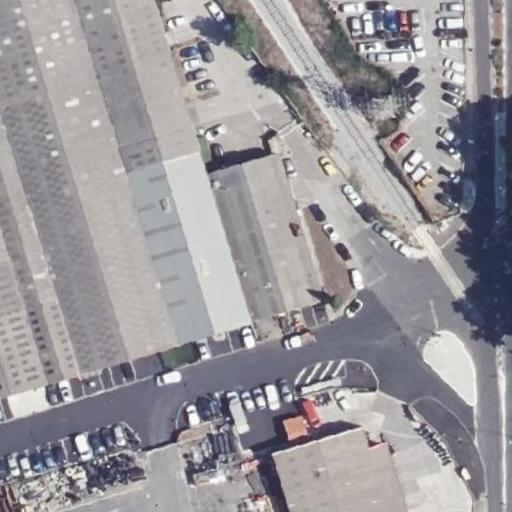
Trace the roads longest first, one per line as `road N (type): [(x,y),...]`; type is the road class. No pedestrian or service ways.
road 1 (tertiary): [(481,0),(505,511)]
road 2 (unknown): [(404,304),(190,0)]
road 3 (unknown): [(143,386),(151,446),(143,474),(95,511)]
